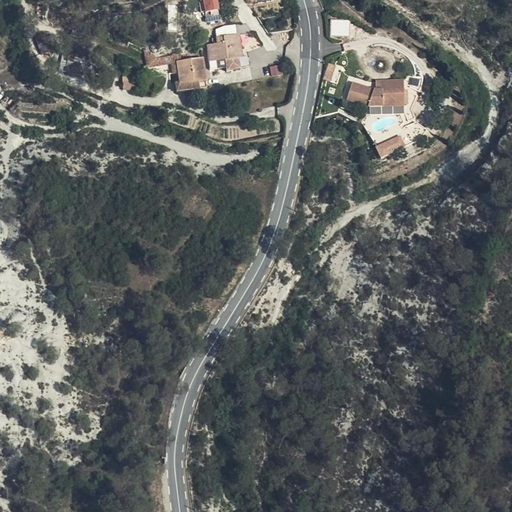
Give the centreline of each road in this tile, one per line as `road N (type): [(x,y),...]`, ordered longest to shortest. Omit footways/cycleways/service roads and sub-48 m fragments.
road 1 (primary): [(303,0),(308,86),(282,206),(258,269),(182,410),(174,461),(179,511)]
road 2 (track): [(294,147),(208,152),(100,111),(38,125),(0,104)]
